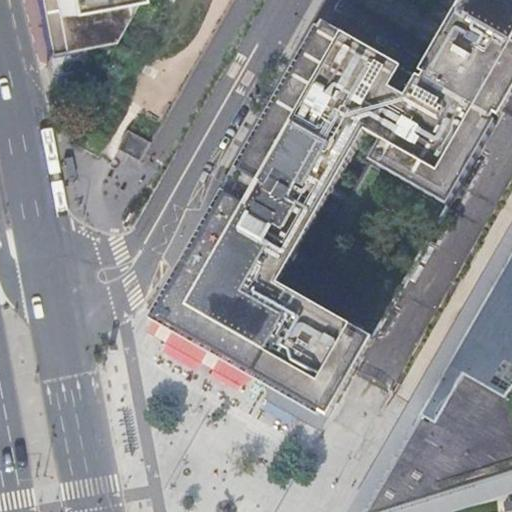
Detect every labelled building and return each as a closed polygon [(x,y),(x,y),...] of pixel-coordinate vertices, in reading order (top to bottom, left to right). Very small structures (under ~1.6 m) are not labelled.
[(41,0),(52,56),(115,48),(141,0),(41,0)] [(227,194),(155,320),(168,328),(204,348),(256,378),(267,384),(328,419),(354,374),(498,124),(499,122),(511,101),(511,98),(511,0),(462,0),(437,47),(419,79),(323,25),(227,194)] [(108,140),(86,127),(83,134),(78,142),(100,154),(108,140)] [(129,134),(127,132),(117,151),(138,164),(149,145),(129,134)] [(425,412),(417,428),(424,430),(429,444),(426,445),(424,446),(421,450),(420,452),(420,455),(420,457),(420,459),(421,459),(421,462),(423,464),(425,465),(427,467),(429,467),(431,468),(434,468),(436,467),(441,482),(422,489),(425,508),(426,511),(511,511),(511,179),(390,393),(402,400),(425,412)] [(168,328),(155,320),(153,324),(147,333),(241,386),(256,378),(204,348),(168,328)] [(328,419),(267,384),(267,401),(307,424),(321,432),(328,419)]
